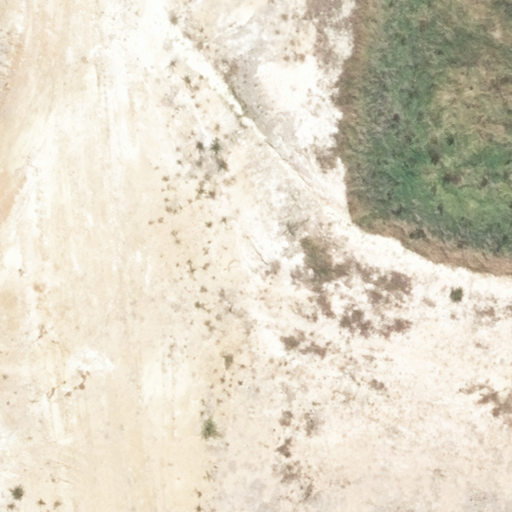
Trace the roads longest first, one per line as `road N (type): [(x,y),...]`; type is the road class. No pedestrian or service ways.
road 1 (unknown): [(511,379),(0,264)]
road 2 (tertiary): [(89,511),(78,279),(99,0)]
road 3 (tertiary): [(250,0),(229,310),(230,511)]
